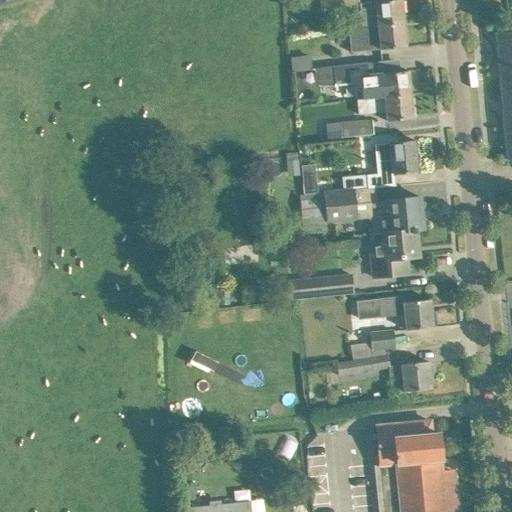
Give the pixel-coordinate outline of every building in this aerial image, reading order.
[(359,7),(361,27),(403,23),(401,0),(389,0),(363,2),(363,0),(318,0),(319,10),(359,7)] [(403,23),(361,27),(348,28),(350,52),(405,47),(403,23)] [(511,31),(495,33),(506,159),(511,158),(511,31)] [(310,56),(290,58),(292,71),(312,69),(310,56)] [(368,62),(332,66),(334,84),(334,86),(355,84),(356,84),(370,82),(370,74),(368,62)] [(356,84),(355,84),(357,99),(410,94),(408,71),(399,71),(382,73),(370,74),(370,82),(356,84)] [(410,94),(357,99),(358,114),(385,112),(386,121),(412,118),(410,94)] [(309,106),(296,107),(297,120),(305,120),(310,113),(309,106)] [(372,119),(338,123),(340,138),(373,134),(372,119)] [(391,161),(393,174),(417,172),(414,140),(390,142),(390,143),(374,145),(376,162),(391,161)] [(342,176),(343,190),(353,189),(374,187),(373,174),(342,176)] [(316,178),(302,180),(304,194),(318,192),(316,178)] [(353,189),(343,190),(324,191),(324,192),(299,194),(301,221),(356,216),(353,189)] [(370,221),(371,233),(410,230),(411,233),(416,232),(415,229),(423,229),(420,196),(386,199),(386,200),(355,202),(357,219),(368,219),(370,221)] [(291,225),(271,227),(272,243),(293,241),(291,225)] [(410,230),(371,233),(372,241),(369,242),(373,277),(408,274),(406,257),(418,256),(417,241),(418,241),(417,231),(416,232),(411,233),(410,230)] [(296,280),(298,298),(352,292),(350,275),(296,280)] [(355,300),(357,319),(404,314),(406,330),(432,327),(429,299),(404,302),(403,295),(355,300)] [(350,345),(352,360),(385,355),(384,348),(394,347),(393,331),(369,333),(370,341),(350,345)] [(352,360),(335,363),(338,377),(389,368),(387,355),(385,355),(352,360)] [(401,364),(404,391),(430,389),(427,361),(401,364)] [(456,511),(452,471),(440,472),(439,459),(441,459),(439,433),(431,434),(429,421),(375,426),(379,465),(374,466),(378,511),(456,511)] [(189,507),(189,511),(251,511),(250,501),(221,504),(221,499),(208,501),(208,505),(189,507)]
